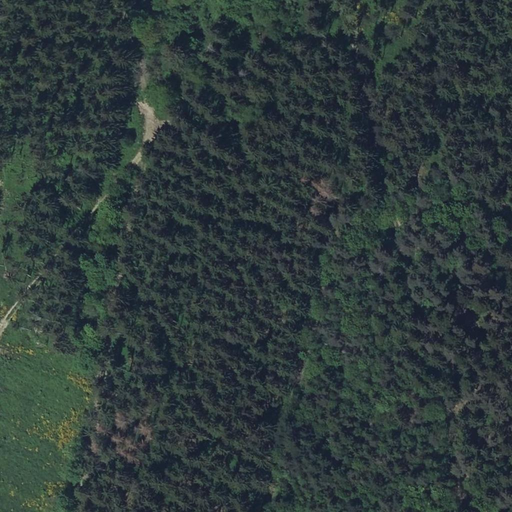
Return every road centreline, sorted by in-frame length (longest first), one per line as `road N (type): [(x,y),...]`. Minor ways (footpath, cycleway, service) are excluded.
road 1 (track): [(453,511),(457,453),(371,94),(338,22)]
road 2 (track): [(66,511),(111,190),(0,313)]
road 3 (track): [(511,218),(491,201),(423,202),(347,257),(250,511)]
road 4 (track): [(123,0),(150,70),(111,190),(204,66),(225,0)]
